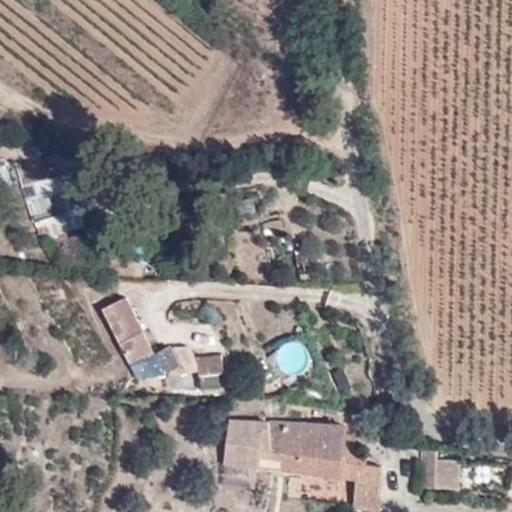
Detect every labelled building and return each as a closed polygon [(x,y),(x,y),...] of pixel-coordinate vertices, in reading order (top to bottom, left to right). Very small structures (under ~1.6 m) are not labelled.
[(68,176),(22,190),(36,239),(83,224),(68,176)] [(282,220),(261,220),(261,236),(282,236),(282,220)] [(165,385),(125,298),(101,310),(138,386),(165,385)] [(306,348),(282,343),(277,366),(302,371),(306,348)] [(224,360),(197,359),(198,376),(225,376),(224,360)] [(261,417),(242,418),(239,463),(265,468),(267,452),(288,454),(287,469),(360,480),(363,506),(388,509),(389,497),(386,493),(389,464),(372,462),(372,455),(361,453),(363,435),(352,433),(352,421),(261,417)] [(228,462),(239,463),(242,418),(235,419),(228,462)] [(449,445),(445,443),(441,480),(456,481),(461,448),(449,445)] [(471,461),(466,480),(499,489),(504,471),(471,461)]
